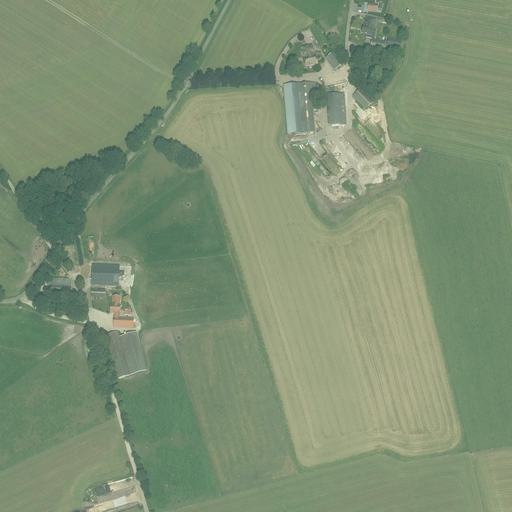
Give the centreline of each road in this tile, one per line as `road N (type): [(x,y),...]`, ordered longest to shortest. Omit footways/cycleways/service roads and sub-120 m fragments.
road 1 (unclassified): [(0,301),(24,294),(81,211),(169,108),(229,0)]
road 2 (track): [(28,301),(93,329),(138,482)]
